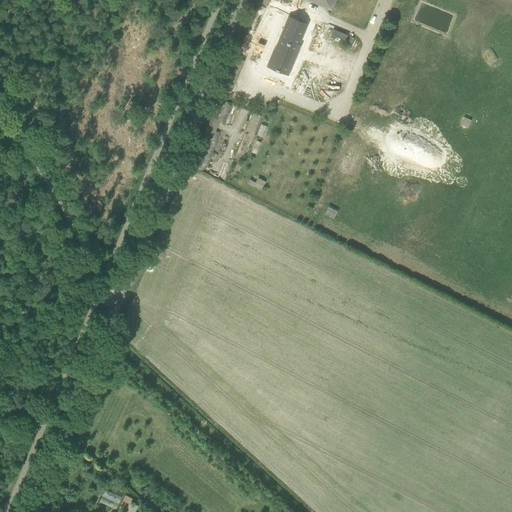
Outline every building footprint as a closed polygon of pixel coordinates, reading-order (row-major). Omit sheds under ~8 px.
[(305,0),(332,11),(336,0),(305,0)] [(313,28),(294,19),(273,69),(296,79),(309,47),(306,45),(313,28)] [(247,127),(255,131),(262,114),(254,111),(247,127)] [(259,177),(256,184),(262,187),(266,181),(259,177)] [(330,205),(326,213),(335,218),(339,210),(330,205)] [(104,490),(100,503),(118,507),(122,495),(104,490)]
